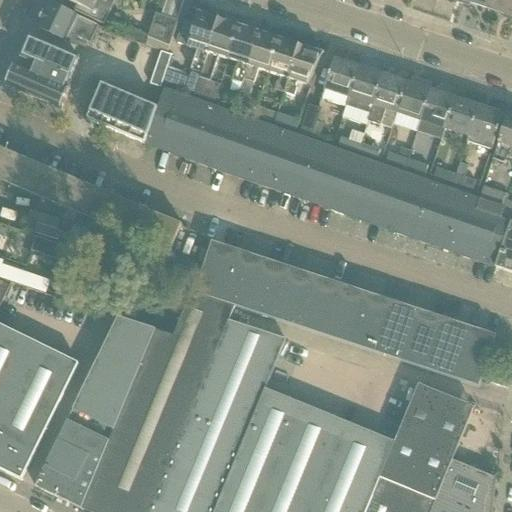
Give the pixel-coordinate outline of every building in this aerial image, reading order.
[(74,12),(104,26),(111,11),(97,4),(98,0),(64,0),(77,6),(74,12)] [(156,15),(145,46),(167,54),(178,22),(185,0),(166,0),(161,16),(156,15)] [(463,0),(463,1),(487,9),(489,0),(463,0)] [(511,0),(489,0),(487,9),(511,17),(511,13),(511,0)] [(49,3),(36,29),(65,43),(66,43),(70,35),(88,43),(88,44),(91,45),(99,27),(49,3)] [(179,35),(176,43),(198,51),(191,72),(189,78),(184,93),(194,97),(219,22),(198,15),(197,20),(185,16),(179,35)] [(219,22),(194,97),(195,97),(215,104),(217,95),(220,86),(210,83),(217,58),(228,61),(239,29),(219,22)] [(114,34),(99,27),(91,45),(90,47),(105,54),(114,34)] [(239,29),(228,61),(238,65),(232,82),(243,85),(244,81),(259,35),(239,29)] [(259,35),(244,81),(255,84),(257,76),(256,76),(258,71),(268,75),(279,42),(259,35)] [(34,75),(15,66),(6,87),(61,110),(69,90),(63,87),(66,79),(70,81),(78,61),(30,40),(21,60),(37,67),(34,75)] [(279,42),(268,75),(281,79),(279,83),(277,82),(274,91),(284,94),(299,49),(279,42)] [(299,49),(284,94),(295,98),(298,89),(296,89),(298,83),(298,84),(307,87),(314,74),(323,56),(299,49)] [(161,53),(150,86),(160,89),(162,86),(167,70),(171,57),(161,53)] [(324,92),(322,100),(346,108),(349,100),(350,97),(360,68),(359,68),(358,70),(336,62),(337,60),(335,60),(329,79),(326,89),(324,92)] [(349,100),(346,108),(370,116),(384,76),(383,76),(382,78),(360,70),(360,68),(350,97),(349,100)] [(167,70),(162,86),(174,90),(184,93),(189,78),(167,70)] [(386,110),(397,114),(407,84),(406,85),(384,78),(384,76),(368,122),(380,126),(386,110)] [(243,85),(240,94),(250,98),(255,84),(244,81),(243,85)] [(397,114),(397,116),(398,116),(398,114),(415,120),(421,122),(431,92),(430,93),(408,86),(408,84),(407,84),(397,114)] [(101,127),(116,92),(102,86),(87,121),(101,127)] [(145,146),(460,256),(476,213),(480,201),(193,101),(195,97),(194,97),(184,93),(174,90),(173,94),(165,91),(158,109),(158,110),(145,146)] [(115,133),(130,98),(116,92),(101,127),(115,133)] [(422,122),(445,130),(454,101),(432,94),(432,92),(431,92),(421,122),(421,124),(422,124),(422,122)] [(217,95),(215,104),(236,111),(238,106),(239,102),(217,95)] [(130,98),(115,133),(129,139),(144,104),(130,98)] [(446,130),(469,137),(478,109),(456,102),(456,100),(455,100),(454,101),(445,130),(444,132),(446,132),(446,130)] [(158,110),(144,104),(129,139),(145,146),(158,110)] [(309,106),(299,134),(312,139),(312,138),(321,110),(309,106)] [(468,140),(467,143),(492,151),(493,147),(494,144),(497,135),(504,116),(503,115),(502,117),(479,109),(480,108),(479,107),(478,109),(470,136),(469,137),(468,140)] [(257,108),(254,117),(275,124),(278,115),(257,108)] [(278,115),(275,124),(296,131),(299,122),(278,115)] [(511,118),(508,117),(493,161),(506,165),(508,158),(511,159),(511,118)] [(340,139),(338,147),(339,147),(358,153),(361,145),(342,139),(340,139)] [(361,145),(358,153),(377,160),(380,151),(361,145)] [(0,150),(0,182),(42,200),(39,209),(53,215),(57,207),(170,254),(181,226),(0,150)] [(388,154),(385,162),(386,162),(406,169),(408,161),(389,154),(388,154)] [(408,161),(406,169),(415,172),(425,175),(427,167),(415,163),(408,161)] [(436,170),(433,178),(434,178),(453,185),(456,177),(437,170),(436,170)] [(456,177),(453,185),(473,191),(475,183),(456,177)] [(480,201),(476,213),(500,221),(506,204),(509,197),(484,189),(480,201)] [(511,206),(506,204),(500,221),(511,225),(511,224),(511,206)] [(460,256),(496,269),(511,225),(500,221),(476,213),(460,256)] [(62,257),(61,259),(179,309),(193,276),(195,273),(195,271),(77,221),(76,223),(67,246),(62,257)] [(511,224),(511,225),(496,269),(511,274),(511,224)] [(36,238),(31,252),(58,261),(63,248),(36,238)] [(222,304),(239,253),(212,244),(195,295),(222,304)] [(239,253),(222,304),(248,313),(265,261),(239,253)] [(273,321),(290,270),(265,261),(248,313),(273,321)] [(290,270),(273,321),(299,330),(316,278),(290,270)] [(316,278),(299,330),(325,338),(341,286),(316,278)] [(350,346),(367,295),(341,286),(325,338),(350,346)] [(195,295),(192,294),(173,338),(156,332),(110,442),(82,510),(86,511),(149,511),(213,356),(227,322),(233,308),(222,304),(195,295)] [(367,295),(350,346),(376,355),(393,303),(367,295)] [(393,303),(376,355),(401,363),(418,312),(393,303)] [(427,372),(444,320),(418,312),(401,363),(427,372)] [(156,332),(119,319),(93,373),(69,422),(46,470),(37,488),(82,510),(110,442),(156,332)] [(453,380),(470,329),(444,320),(427,372),(453,380)] [(215,511),(265,390),(285,341),(227,322),(213,356),(149,511),(215,511)] [(0,327),(0,469),(23,481),(79,367),(0,327)] [(491,351),(496,338),(470,329),(453,380),(479,389),(491,351)] [(511,367),(511,354),(504,352),(500,363),(511,367)] [(491,385),(508,390),(511,377),(511,374),(497,369),(491,385)] [(215,511),(366,511),(381,478),(379,478),(393,443),(265,390),(215,511)] [(440,455),(452,460),(458,444),(447,439),(440,455)] [(452,460),(435,501),(430,511),(492,511),(496,478),(452,460)] [(430,511),(435,501),(381,478),(366,511),(430,511)]
